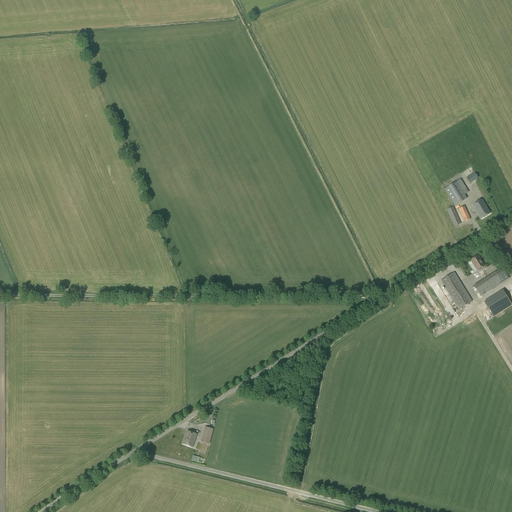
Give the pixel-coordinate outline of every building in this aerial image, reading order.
[(469,184),(478,178),(474,172),(466,178),(469,184)] [(454,206),(467,198),(456,182),(444,190),(454,206)] [(480,219),(490,213),(481,200),(472,206),(480,219)] [(464,222),(470,219),(465,206),(459,209),(464,222)] [(454,226),(461,223),(453,207),(446,210),(454,226)] [(477,271),(484,266),(478,256),(471,260),(477,271)] [(458,310),(472,301),(454,272),(440,281),(458,310)] [(480,296),(502,283),(495,272),(473,286),(480,296)] [(503,291),(484,303),(493,317),(511,305),(503,291)] [(210,440),(213,429),(205,427),(202,438),(210,440)] [(192,448),(197,435),(187,431),(182,444),(192,448)]
